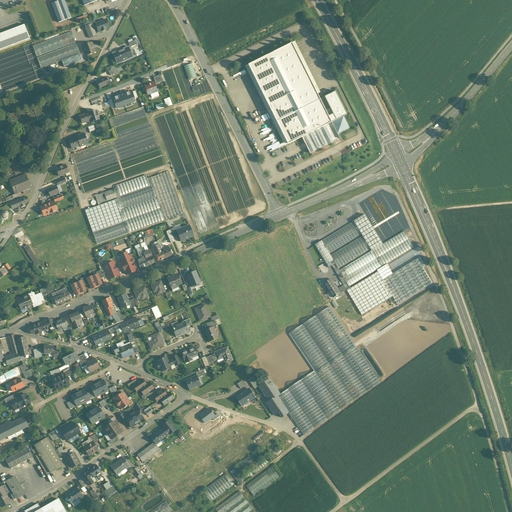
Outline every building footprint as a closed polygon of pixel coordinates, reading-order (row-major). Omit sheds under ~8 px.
[(64,0),(61,0),(52,4),(59,23),(71,18),(64,0)] [(106,20),(95,24),(98,32),(102,31),(106,30),(106,29),(109,28),(106,20)] [(85,27),(89,38),(96,35),(92,24),(85,27)] [(24,25),(0,33),(0,49),(30,39),(24,25)] [(76,43),(37,58),(41,68),(80,53),(76,43)] [(91,43),(83,46),(86,56),(95,52),(91,43)] [(291,43),(248,65),(287,144),(302,137),(310,153),(339,139),(337,134),(349,128),(343,117),(347,115),(335,91),(324,97),(320,100),(291,43)] [(31,47),(0,58),(0,70),(35,57),(31,47)] [(128,48),(119,52),(118,51),(113,54),(117,64),(133,57),(128,48)] [(80,55),(61,62),(63,67),(83,60),(80,55)] [(61,62),(55,64),(57,70),(63,67),(61,62)] [(192,64),(184,67),(189,80),(196,77),(192,64)] [(117,68),(108,71),(110,76),(119,72),(117,68)] [(160,75),(153,78),(156,84),(163,82),(160,75)] [(106,77),(97,82),(100,88),(109,84),(106,77)] [(154,82),(148,85),(144,87),(145,88),(144,91),(146,91),(148,95),(153,93),(153,92),(157,90),(154,82)] [(131,92),(123,94),(123,93),(120,95),(120,96),(112,98),(116,109),(135,102),(131,92)] [(100,97),(91,100),(92,104),(92,103),(93,105),(98,103),(98,101),(101,100),(100,97)] [(95,111),(80,116),(82,124),(91,121),(91,122),(96,121),(94,116),(96,116),(95,111)] [(84,133),(76,136),(77,138),(80,146),(80,147),(92,143),(90,139),(87,140),(84,133)] [(77,138),(69,141),(71,149),(76,147),(77,150),(81,148),(80,147),(80,146),(77,138)] [(78,174),(85,193),(107,184),(105,179),(109,177),(107,174),(103,176),(101,170),(97,172),(95,168),(82,174),(80,168),(78,164),(75,165),(79,174),(78,174)] [(66,165),(56,169),(59,176),(69,172),(66,165)] [(167,172),(149,178),(164,221),(182,214),(167,172)] [(9,181),(11,185),(16,183),(18,188),(30,184),(26,174),(9,181)] [(145,175),(115,186),(116,189),(119,197),(149,186),(147,179),(145,175)] [(116,189),(113,190),(114,191),(114,190),(115,191),(114,192),(116,198),(117,199),(122,215),(123,217),(128,233),(164,221),(149,178),(147,179),(149,186),(119,197),(116,189)] [(16,183),(11,185),(15,195),(21,192),(31,188),(30,184),(18,188),(16,183)] [(56,186),(47,189),(50,197),(59,193),(56,186)] [(113,190),(101,194),(104,202),(107,201),(116,198),(114,192),(115,191),(114,190),(114,191),(113,190)] [(21,192),(15,195),(3,199),(5,202),(22,195),(21,192)] [(375,200),(381,197),(379,192),(361,200),(363,203),(366,202),(366,203),(375,199),(375,200)] [(101,194),(98,195),(98,194),(95,195),(98,206),(101,205),(101,203),(104,202),(101,194)] [(23,198),(9,204),(11,207),(12,210),(20,206),(21,208),(25,206),(25,205),(26,204),(25,203),(29,202),(27,197),(23,198)] [(98,206),(85,210),(91,226),(122,215),(117,199),(101,205),(98,206)] [(54,202),(41,207),(42,212),(42,213),(42,214),(43,215),(44,215),(50,213),(51,213),(55,211),(53,206),(55,206),(54,202)] [(408,228),(396,204),(390,207),(389,206),(385,207),(387,210),(383,212),(392,229),(395,227),(398,233),(400,232),(408,228)] [(4,212),(3,212),(1,213),(1,214),(0,215),(0,216),(1,218),(1,219),(2,219),(4,220),(5,220),(7,219),(8,218),(8,217),(8,216),(8,215),(8,213),(7,213),(6,212),(5,212),(4,212)] [(383,244),(365,214),(354,221),(362,234),(363,236),(371,249),(372,251),(383,244)] [(123,217),(91,228),(97,244),(128,233),(123,217)] [(354,221),(322,241),(330,254),(362,234),(354,221)] [(189,226),(177,231),(175,232),(177,236),(179,235),(181,241),(186,239),(185,237),(192,234),(189,226)] [(152,229),(144,232),(146,238),(155,235),(152,229)] [(414,248),(404,231),(394,237),(404,254),(414,248)] [(363,236),(331,255),(338,268),(371,249),(363,236)] [(383,244),(372,251),(376,258),(377,259),(382,267),(387,264),(404,254),(394,237),(383,244)] [(330,254),(322,241),(315,245),(329,268),(332,266),(336,272),(340,270),(338,268),(331,255),(330,254)] [(156,246),(152,248),(155,255),(161,252),(160,250),(161,249),(159,244),(156,246)] [(164,248),(162,249),(163,251),(162,252),(165,258),(172,255),(168,246),(164,248)] [(138,253),(137,253),(140,258),(136,259),(141,269),(148,266),(145,259),(144,259),(143,257),(144,257),(141,251),(138,253)] [(372,251),(340,270),(344,278),(376,258),(372,251)] [(135,260),(132,252),(127,254),(128,257),(130,256),(132,261),(135,260)] [(155,255),(158,261),(165,258),(162,252),(161,252),(155,255)] [(130,256),(128,257),(127,254),(126,253),(120,256),(118,257),(118,258),(119,261),(120,260),(122,264),(124,271),(126,275),(136,271),(132,261),(130,256)] [(151,253),(145,256),(146,259),(145,259),(148,266),(155,263),(151,253)] [(378,272),(350,288),(347,289),(348,290),(347,290),(362,315),(393,296),(398,305),(432,284),(422,267),(425,266),(420,257),(393,274),(387,264),(382,267),(377,270),(378,272)] [(377,259),(345,279),(349,287),(377,270),(382,267),(377,259)] [(114,262),(111,263),(110,263),(109,262),(107,263),(107,264),(107,265),(104,266),(109,279),(113,278),(114,278),(115,278),(116,277),(119,275),(114,262)] [(344,278),(340,270),(336,272),(344,285),(347,290),(347,289),(350,288),(349,287),(345,279),(344,278)] [(195,271),(187,275),(192,287),(200,283),(195,271)] [(97,274),(92,276),(96,286),(99,285),(99,286),(102,284),(100,279),(97,274)] [(177,274),(167,279),(171,288),(181,284),(177,274)] [(96,286),(92,276),(87,278),(89,284),(91,289),(94,287),(96,286)] [(336,288),(331,279),(325,283),(330,292),(336,288)] [(84,286),(82,281),(81,281),(76,283),(81,293),(83,292),(86,291),(84,286)] [(165,292),(161,281),(151,285),(153,290),(155,289),(158,295),(165,292)] [(81,293),(76,283),(72,285),(71,285),(73,290),(76,295),(79,294),(78,294),(81,293)] [(344,285),(337,289),(340,294),(347,290),(344,285)] [(45,287),(39,290),(41,294),(42,296),(48,294),(46,288),(45,287)] [(145,288),(134,292),(135,295),(136,298),(137,299),(143,297),(144,299),(149,297),(145,288)] [(336,288),(330,292),(334,298),(340,294),(337,289),(336,288)] [(67,291),(57,295),(56,293),(52,294),(57,305),(64,302),(71,299),(67,291)] [(32,292),(16,299),(19,305),(22,303),(25,309),(34,305),(35,306),(44,302),(42,296),(41,294),(34,297),(32,292)] [(126,295),(117,299),(121,308),(126,306),(127,306),(127,305),(130,304),(129,301),(126,295)] [(109,298),(102,301),(108,316),(113,314),(112,311),(115,310),(113,306),(109,298)] [(205,305),(195,309),(200,321),(210,317),(205,305)] [(91,306),(83,309),(86,317),(89,315),(94,313),(91,306)] [(329,307),(289,334),(314,371),(316,374),(357,347),(329,307)] [(78,311),(69,315),(74,327),(75,330),(81,328),(79,323),(78,322),(82,320),(81,319),(78,311)] [(116,313),(113,314),(117,324),(123,321),(119,312),(116,313)] [(113,314),(108,316),(110,320),(103,324),(105,329),(117,324),(113,314)] [(136,318),(120,325),(121,328),(124,333),(140,325),(138,320),(136,318)] [(64,319),(55,322),(58,332),(64,330),(64,328),(67,327),(64,319)] [(189,319),(183,321),(184,322),(186,327),(192,325),(189,319)] [(217,324),(210,327),(210,328),(213,327),(221,324),(219,319),(215,321),(217,324)] [(44,322),(29,328),(31,334),(32,334),(49,328),(47,322),(44,322)] [(180,324),(172,327),(173,329),(176,336),(176,337),(188,332),(186,327),(184,322),(180,324)] [(120,325),(108,330),(110,333),(121,328),(120,325)] [(210,328),(205,331),(210,342),(218,338),(213,327),(210,328)] [(108,330),(92,338),(96,345),(112,338),(110,333),(108,330)] [(159,334),(152,337),(148,338),(149,342),(148,342),(151,350),(163,345),(159,334)] [(25,337),(16,339),(18,348),(27,345),(25,337)] [(137,346),(134,339),(129,341),(130,344),(135,354),(139,352),(137,346)] [(130,344),(125,346),(123,342),(117,345),(123,359),(135,354),(130,344)] [(27,345),(18,348),(20,356),(23,356),(29,354),(28,351),(30,351),(29,348),(28,348),(27,345)] [(53,346),(48,346),(48,345),(44,345),(44,354),(53,353),(53,350),(53,346)] [(194,347),(181,352),(185,363),(189,362),(188,359),(197,355),(194,347)] [(227,347),(214,353),(216,356),(218,360),(223,358),(225,363),(233,360),(227,347)] [(280,394),(277,396),(289,413),(289,414),(327,389),(341,410),(381,383),(357,347),(316,374),(314,371),(280,394)] [(0,349),(0,348),(0,367),(22,361),(20,356),(19,352),(18,353),(14,354),(3,358),(0,349)] [(75,353),(63,359),(66,365),(79,359),(78,358),(75,353)] [(177,356),(172,358),(173,359),(175,364),(175,366),(180,364),(177,356)] [(166,357),(157,361),(158,363),(156,364),(158,369),(160,368),(162,372),(171,368),(170,366),(175,364),(173,359),(168,361),(166,357)] [(206,358),(205,357),(201,358),(206,369),(210,367),(208,364),(206,358)] [(95,359),(87,363),(86,363),(86,365),(90,372),(99,368),(95,359)] [(16,368),(3,375),(6,381),(19,375),(16,368)] [(69,368),(62,371),(64,374),(65,376),(71,373),(69,368)] [(25,372),(23,373),(26,379),(33,375),(30,369),(25,372)] [(64,374),(51,380),(56,389),(69,383),(65,376),(64,374)] [(255,375),(248,380),(254,389),(259,386),(261,384),(255,375)] [(197,376),(186,380),(190,390),(200,386),(198,381),(199,380),(197,377),(197,376)] [(19,378),(9,384),(11,388),(10,389),(11,391),(13,392),(22,387),(21,385),(22,385),(22,384),(22,383),(22,382),(21,382),(19,378)] [(137,383),(133,386),(137,392),(140,390),(146,385),(142,379),(137,383)] [(261,384),(259,386),(264,394),(275,386),(269,379),(261,384)] [(92,390),(95,397),(108,390),(103,380),(90,387),(92,390)] [(135,380),(128,385),(130,388),(133,386),(137,383),(135,380)] [(146,385),(140,390),(143,395),(148,392),(153,388),(149,383),(146,385)] [(275,386),(264,394),(269,401),(269,402),(277,396),(280,394),(275,386)] [(73,400),(76,406),(90,399),(86,393),(85,389),(71,396),(73,400)] [(158,393),(153,396),(157,402),(160,400),(167,395),(163,389),(158,393)] [(248,389),(244,391),(244,392),(237,397),(242,406),(254,398),(248,389)] [(327,389),(289,414),(304,436),(341,411),(341,410),(327,389)] [(95,397),(92,390),(86,393),(90,399),(95,397)] [(123,392),(113,399),(114,400),(112,401),(115,404),(117,402),(119,405),(117,405),(120,410),(127,405),(130,403),(129,401),(123,392)] [(167,395),(160,400),(164,405),(174,398),(170,393),(167,395)] [(25,394),(18,398),(22,406),(29,403),(28,400),(29,399),(28,396),(26,397),(25,394)] [(12,396),(4,400),(7,405),(11,403),(10,401),(14,400),(12,396)] [(289,413),(277,396),(269,402),(269,401),(266,403),(274,415),(279,413),(282,418),(289,413)] [(14,400),(10,401),(11,403),(14,410),(22,406),(18,398),(14,400)] [(76,406),(73,400),(67,403),(70,409),(76,406)] [(104,400),(99,403),(102,408),(107,405),(104,400)] [(143,409),(138,402),(135,404),(134,405),(137,410),(139,412),(143,409)] [(98,407),(86,414),(92,424),(105,416),(98,407)] [(149,407),(144,411),(147,416),(153,412),(149,407)] [(139,412),(137,410),(131,414),(137,423),(144,419),(139,412)] [(122,413),(117,416),(122,423),(126,421),(125,418),(122,413)] [(137,423),(131,414),(125,418),(126,421),(131,427),(137,423)] [(176,440),(145,463),(178,507),(254,449),(244,434),(238,438),(221,415),(178,443),(176,440)] [(10,424),(15,433),(22,430),(18,420),(10,424)] [(108,425),(104,428),(108,434),(117,427),(114,421),(108,425)] [(168,421),(162,425),(165,428),(162,430),(166,435),(168,433),(170,435),(176,430),(168,421)] [(74,422),(60,431),(66,441),(80,432),(78,429),(80,428),(77,424),(76,425),(74,422)] [(106,422),(99,427),(101,430),(104,428),(108,425),(106,422)] [(5,423),(0,425),(0,440),(15,433),(10,424),(6,426),(5,423)] [(117,427),(108,434),(111,439),(116,436),(121,432),(117,427)] [(161,429),(150,437),(154,443),(155,444),(156,444),(164,438),(166,436),(167,437),(166,435),(162,430),(161,429)] [(49,434),(53,440),(58,437),(54,431),(49,434)] [(262,432),(253,438),(254,441),(263,435),(262,432)] [(99,441),(94,434),(90,437),(93,442),(94,444),(99,441)] [(48,437),(47,438),(58,457),(61,456),(59,453),(57,449),(56,450),(48,437)] [(58,457),(47,438),(34,445),(35,448),(50,473),(63,466),(58,457)] [(156,444),(158,447),(166,440),(164,438),(156,444)] [(93,442),(83,448),(84,449),(84,450),(84,451),(86,452),(88,456),(89,455),(88,455),(92,453),(98,450),(94,444),(93,442)] [(154,443),(137,455),(142,462),(160,449),(158,447),(156,444),(155,444),(154,443)] [(28,448),(5,460),(10,469),(33,457),(28,448)] [(50,473),(35,448),(32,450),(47,475),(50,473)] [(265,458),(239,477),(238,476),(264,457),(258,449),(233,469),(233,470),(230,472),(240,485),(269,463),(265,458)] [(73,453),(66,457),(72,468),(79,465),(73,453)] [(124,458),(115,464),(114,463),(111,466),(117,474),(125,468),(127,470),(130,467),(124,458)] [(144,466),(140,468),(146,476),(149,474),(144,466)] [(271,467),(246,486),(254,496),(279,477),(271,467)] [(89,470),(82,475),(87,482),(91,479),(94,477),(89,470)] [(226,474),(202,491),(211,502),(235,485),(226,474)] [(20,485),(16,478),(7,483),(17,499),(25,494),(22,489),(22,490),(19,485),(20,485)] [(77,487),(73,491),(66,496),(70,503),(78,498),(78,499),(83,496),(77,487)] [(98,497),(93,489),(89,492),(94,500),(98,497)] [(255,511),(239,491),(215,509),(217,511),(255,511)] [(0,497),(0,503),(2,507),(10,503),(5,495),(5,494),(0,497)] [(62,511),(56,500),(34,511),(62,511)] [(151,511),(170,511),(172,510),(166,501),(151,511)]
